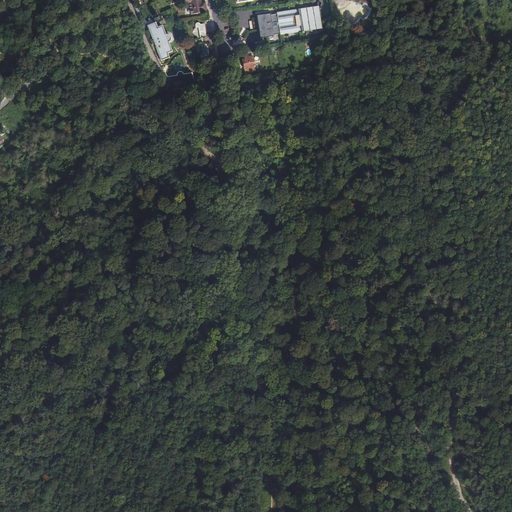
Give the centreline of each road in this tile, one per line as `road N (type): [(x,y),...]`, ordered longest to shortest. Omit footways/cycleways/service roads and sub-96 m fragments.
road 1 (track): [(470,511),(450,463),(466,293),(465,235),(445,140),(468,76),(511,48)]
road 2 (unclassified): [(174,511),(227,391),(233,115),(220,39)]
road 3 (unclassified): [(126,0),(165,84),(128,97),(54,63),(0,108)]
road 4 (track): [(0,340),(27,277),(134,142)]
road 5 (track): [(233,190),(165,84)]
